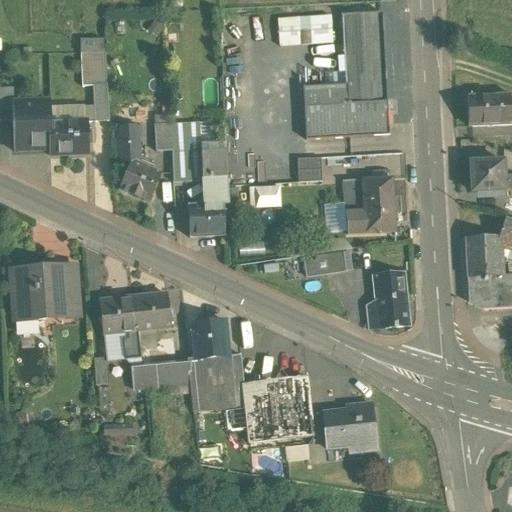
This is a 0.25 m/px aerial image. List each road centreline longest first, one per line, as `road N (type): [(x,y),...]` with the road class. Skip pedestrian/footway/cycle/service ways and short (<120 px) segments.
road 1 (tertiary): [(458,389),(0,182)]
road 2 (residential): [(458,389),(444,318),(425,0)]
road 3 (tertiary): [(474,511),(458,389)]
